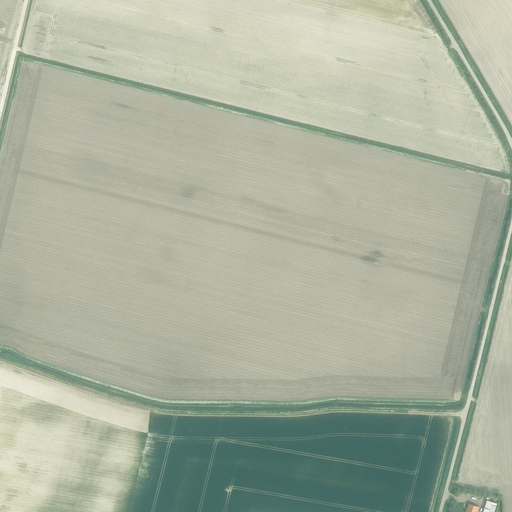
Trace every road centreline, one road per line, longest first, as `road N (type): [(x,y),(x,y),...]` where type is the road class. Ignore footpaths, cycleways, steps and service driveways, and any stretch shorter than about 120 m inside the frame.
road 1 (unclassified): [(439,511),(511,221)]
road 2 (unclassified): [(511,143),(431,0)]
